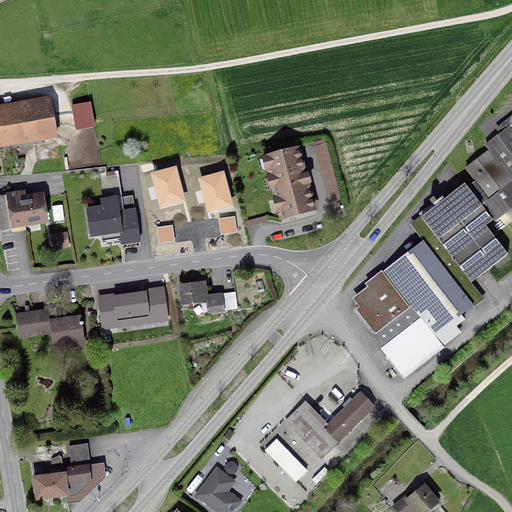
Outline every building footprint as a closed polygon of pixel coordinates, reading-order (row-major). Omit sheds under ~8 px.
[(0,140),(18,137),(18,139),(43,135),(44,140),(55,138),(48,98),(0,106),(0,140)] [(76,131),(93,127),(89,103),(72,106),(76,131)] [(511,124),(485,145),(489,150),(465,169),(478,186),(477,186),(474,182),(467,188),(494,222),(511,207),(511,124)] [(341,200),(325,141),(314,144),(330,203),(341,200)] [(313,210),(306,184),(309,183),(306,174),(304,175),(297,149),(267,157),(269,166),(267,169),(269,177),(272,176),(274,185),(272,188),(275,199),(278,199),(280,207),(278,210),(280,218),(313,210)] [(175,167),(153,173),(162,207),(185,201),(175,167)] [(223,172),(200,178),(209,212),(232,205),(223,172)] [(470,282),(470,283),(507,255),(485,226),(492,221),(464,185),(420,218),(426,226),(420,231),(426,239),(383,271),(410,305),(435,338),(441,345),(458,332),(454,326),(463,320),(460,315),(472,306),(460,290),(470,282)] [(17,231),(16,225),(45,221),(42,199),(25,202),(24,193),(0,196),(0,228),(0,231),(11,230),(11,232),(17,231)] [(134,212),(118,214),(117,206),(86,211),(90,236),(102,235),(101,231),(119,229),(121,241),(138,239),(134,212)] [(235,216),(219,218),(221,235),(237,232),(235,216)] [(265,218),(248,223),(250,227),(267,222),(265,218)] [(172,225),(157,227),(159,244),(174,242),(172,225)] [(52,250),(69,246),(67,233),(49,236),(52,250)] [(356,307),(375,332),(410,305),(383,271),(382,270),(366,282),(368,284),(353,296),(360,305),(356,307)] [(221,295),(205,297),(204,283),(193,284),(192,281),(186,282),(186,285),(179,286),(181,305),(206,302),(208,313),(223,311),(221,295)] [(164,288),(99,297),(104,329),(168,320),(164,288)] [(380,349),(401,376),(441,345),(435,338),(410,305),(375,332),(372,335),(382,348),(380,349)] [(79,319),(80,319),(80,318),(56,321),(55,316),(49,316),(49,311),(17,316),(16,314),(15,314),(19,339),(20,339),(20,336),(30,335),(43,334),(46,335),(48,335),(50,333),(51,333),(53,347),(54,347),(54,345),(82,341),(80,325),(82,325),(82,323),(80,323),(79,319)] [(327,426),(304,402),(285,421),(321,458),(337,442),(373,407),(360,393),(352,401),(350,399),(342,406),(345,409),(327,426)] [(40,474),(40,477),(33,478),(36,498),(65,495),(65,497),(70,496),(75,495),(89,482),(90,484),(94,480),(93,478),(90,480),(88,466),(87,466),(84,445),(68,447),(71,468),(62,469),(62,474),(47,476),(47,473),(40,474)] [(234,484),(216,471),(197,497),(217,511),(232,511),(240,502),(227,493),(234,484)] [(430,495),(432,493),(426,486),(407,501),(405,498),(392,508),(395,511),(411,511),(414,510),(415,511),(423,511),(427,509),(429,511),(438,504),(430,495)]
